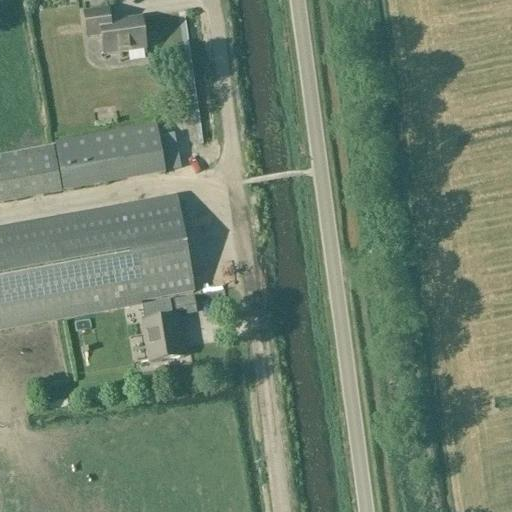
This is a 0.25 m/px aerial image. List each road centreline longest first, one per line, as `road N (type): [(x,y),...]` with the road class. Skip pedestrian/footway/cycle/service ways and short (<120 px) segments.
road 1 (track): [(209,0),(280,511)]
road 2 (unclassified): [(366,511),(296,0)]
